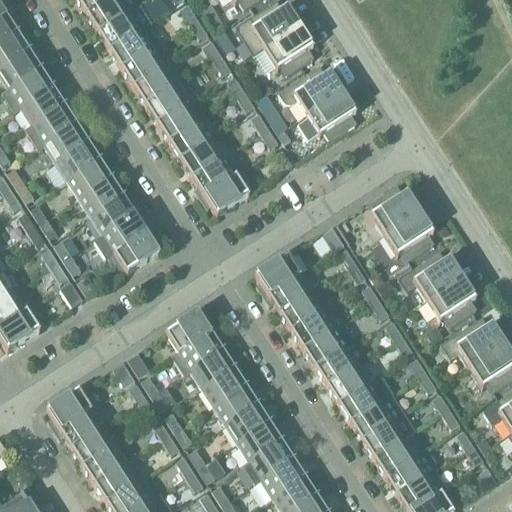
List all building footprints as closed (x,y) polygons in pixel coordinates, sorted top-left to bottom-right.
[(76,0),(73,2),(85,20),(115,0),(76,0)] [(115,0),(85,20),(97,38),(129,17),(117,0),(115,0)] [(183,4),(180,0),(168,0),(175,9),(183,4)] [(226,0),(234,11),(235,10),(234,9),(237,7),(243,16),(267,0),(226,0)] [(243,48),(253,41),(262,55),(299,32),(289,18),(285,20),(276,6),(234,33),(243,48)] [(206,40),(187,10),(179,16),(198,45),(206,40)] [(0,49),(16,39),(9,28),(13,26),(13,27),(14,26),(8,16),(0,20),(0,49)] [(97,38),(109,56),(148,31),(147,30),(140,34),(129,17),(97,38)] [(109,56),(120,74),(159,49),(148,31),(109,56)] [(299,32),(262,55),(276,77),(277,76),(276,75),(280,72),(286,82),(313,64),(304,49),(308,46),(299,32)] [(0,49),(0,74),(28,57),(16,39),(0,49)] [(202,52),(222,82),(230,77),(211,47),(202,52)] [(120,74),(132,93),(171,68),(171,67),(164,71),(153,55),(160,50),(159,49),(120,74)] [(0,98),(0,99),(1,100),(40,75),(28,57),(0,74),(0,84),(7,95),(0,98)] [(132,93),(144,111),(183,86),(171,68),(132,93)] [(296,107),(305,121),(341,98),(332,83),(328,86),(318,72),(276,99),(282,107),(284,110),(289,111),(292,109),(296,107)] [(1,100),(12,118),(51,93),(40,75),(1,100)] [(253,113),(234,83),(226,89),(245,118),(253,113)] [(144,111),(156,129),(188,109),(177,91),(184,87),(183,86),(144,111)] [(23,135),(24,136),(63,111),(51,93),(12,118),(13,119),(20,115),(30,131),(23,135)] [(341,98),(305,121),(306,123),(296,130),(307,146),(317,139),(319,142),(320,142),(319,141),(322,138),(328,147),(356,130),(346,115),(351,112),(341,98)] [(156,129),(167,148),(200,127),(188,109),(156,129)] [(24,136),(36,155),(75,129),(63,111),(24,136)] [(277,149),(258,120),(249,125),(269,155),(277,149)] [(269,129),(276,140),(284,135),(277,124),(269,129)] [(167,148),(179,166),(211,145),(200,127),(167,148)] [(43,151),(54,169),(87,148),(75,129),(36,155),(43,151)] [(284,135),(276,140),(283,150),(290,145),(284,135)] [(179,166),(191,184),(230,159),(229,158),(222,162),(211,145),(179,166)] [(54,169),(66,187),(99,166),(87,148),(54,169)] [(0,171),(1,173),(9,167),(0,153),(0,171)] [(273,162),(283,177),(291,172),(281,156),(281,157),(282,159),(275,164),(273,161),(273,162)] [(192,196),(199,206),(243,178),(230,159),(191,184),(197,194),(194,196),(194,195),(192,196)] [(66,187),(78,205),(110,184),(99,166),(66,187)] [(5,179),(25,209),(33,204),(13,174),(5,179)] [(243,178),(199,206),(205,217),(207,216),(206,215),(210,213),(216,222),(217,222),(216,220),(246,201),(247,202),(248,201),(247,199),(248,198),(248,199),(254,195),(243,178)] [(0,183),(0,198),(12,217),(21,212),(1,182),(0,183)] [(78,205),(90,223),(122,202),(110,184),(78,205)] [(369,220),(382,241),(419,218),(410,203),(405,206),(396,192),(368,209),(374,218),(371,221),(370,219),(369,220)] [(90,223),(101,241),(134,220),(122,202),(90,223)] [(29,216),(48,246),(56,240),(37,211),(29,216)] [(17,224),(36,253),(44,248),(25,218),(17,224)] [(419,218),(382,241),(396,262),(397,262),(396,260),(400,258),(406,267),(433,249),(424,235),(428,232),(419,218)] [(106,263),(107,266),(151,237),(144,227),(143,228),(143,229),(140,231),(134,220),(101,241),(112,259),(106,263)] [(337,231),(341,238),(348,234),(344,227),(337,231)] [(343,252),(331,233),(320,240),(332,259),(343,252)] [(151,237),(107,266),(118,283),(124,279),(123,279),(125,278),(126,280),(127,279),(126,278),(157,258),(158,260),(159,259),(153,250),(156,248),(156,249),(158,248),(151,237)] [(52,252),(71,282),(80,276),(60,247),(52,252)] [(40,260),(59,290),(67,285),(48,255),(40,260)] [(364,285),(345,255),(337,260),(356,290),(364,285)] [(416,292),(425,307),(461,283),(452,269),(448,272),(438,257),(396,285),(406,301),(407,300),(406,298),(416,292)] [(254,292),(261,302),(298,278),(286,260),(285,260),(286,262),(255,281),(254,280),(253,281),(259,290),(256,292),(256,291),(254,292)] [(272,309),(278,319),(311,298),(298,278),(261,302),(268,313),(269,312),(269,311),(272,309)] [(0,281),(0,306),(14,298),(2,280),(0,281)] [(76,289),(86,304),(94,299),(84,283),(83,284),(85,286),(78,291),(76,288),(76,289)] [(461,283),(425,307),(439,328),(440,328),(439,326),(442,324),(448,333),(476,315),(466,301),(471,298),(461,283)] [(59,295),(71,313),(82,306),(70,288),(59,295)] [(360,297),(379,326),(388,321),(369,291),(360,297)] [(0,334),(33,313),(32,311),(25,315),(14,298),(0,306),(0,334)] [(278,319),(290,337),(322,316),(311,298),(278,319)] [(33,313),(0,334),(0,348),(6,357),(7,357),(7,355),(37,336),(38,337),(39,336),(37,334),(39,333),(39,334),(44,330),(33,313)] [(290,337),(302,355),(341,330),(340,329),(333,333),(322,316),(290,337)] [(164,338),(176,357),(213,333),(206,323),(205,324),(205,325),(202,327),(196,317),(195,318),(196,319),(166,339),(165,338),(164,338)] [(458,359),(467,373),(504,349),(494,335),(490,338),(480,323),(439,351),(449,366),(450,366),(449,364),(458,359)] [(384,333),(403,363),(411,357),(392,328),(384,333)] [(302,355),(313,374),(353,348),(341,330),(302,355)] [(170,362),(182,382),(221,356),(215,346),(218,344),(218,345),(220,344),(213,333),(176,357),(177,358),(170,362)] [(313,374),(325,392),(358,371),(347,354),(353,349),(353,348),(313,374)] [(511,361),(504,349),(467,373),(481,394),(482,393),(481,392),(485,390),(491,399),(511,385),(511,371),(509,367),(511,364),(511,361)] [(190,378),(201,395),(233,375),(221,356),(182,382),(183,382),(190,378)] [(126,366),(138,384),(148,377),(136,359),(126,366)] [(408,370),(427,399),(435,394),(416,364),(408,370)] [(133,387),(121,368),(111,375),(123,394),(133,387)] [(325,392),(337,410),(369,389),(358,371),(325,392)] [(201,395),(213,414),(245,393),(233,375),(201,395)] [(140,388),(159,417),(167,412),(148,382),(140,388)] [(337,410),(349,428),(391,401),(380,383),(369,389),(337,410)] [(155,420),(136,390),(127,395),(147,425),(155,420)] [(45,427),(52,437),(96,409),(85,392),(79,395),(80,396),(78,397),(77,395),(76,395),(77,397),(46,416),(45,415),(44,416),(50,425),(47,427),(47,426),(45,427)] [(213,414),(224,432),(257,411),(245,393),(213,414)] [(496,418),(510,439),(511,437),(511,396),(496,407),(502,416),(498,418),(497,417),(496,418)] [(361,447),(393,426),(403,419),(391,401),(349,428),(361,447)] [(431,406),(450,435),(458,430),(439,401),(431,406)] [(63,444),(69,454),(108,429),(96,409),(52,437),(59,448),(60,447),(60,446),(63,444)] [(224,432),(236,450),(269,429),(257,411),(224,432)] [(163,424),(182,454),(190,449),(171,419),(163,424)] [(151,432),(170,461),(178,456),(159,426),(151,432)] [(361,447),(372,465),(411,440),(411,439),(404,443),(393,426),(361,447)] [(69,454),(81,472),(113,451),(102,434),(109,430),(108,429),(69,454)] [(241,472),(241,473),(280,447),(269,429),(236,450),(247,467),(241,472)] [(454,442),(474,472),(482,467),(463,437),(454,442)] [(511,437),(510,439),(500,445),(511,463),(511,437)] [(372,465),(384,483),(423,458),(411,440),(372,465)] [(241,473),(253,491),(292,466),(280,447),(241,473)] [(81,472),(93,490),(132,465),(131,464),(124,469),(113,451),(81,472)] [(186,460),(206,490),(214,485),(195,455),(186,460)] [(384,483),(396,501),(435,476),(434,475),(434,470),(432,465),(429,461),(424,459),(423,458),(384,483)] [(174,468),(194,498),(202,492),(183,463),(174,468)] [(93,490),(104,509),(143,483),(132,465),(93,490)] [(264,508),(271,504),(303,483),(292,466),(253,491),(264,508)] [(478,479),(488,494),(496,489),(486,474),(488,477),(480,481),(478,479)] [(422,511),(441,500),(441,499),(447,495),(435,476),(396,501),(403,511),(401,511),(422,511)] [(104,509),(106,511),(139,511),(156,502),(143,483),(104,509)] [(271,504),(276,511),(297,511),(315,501),(303,483),(271,504)] [(210,497),(219,511),(231,511),(218,492),(210,497)] [(28,511),(20,499),(19,499),(19,500),(1,511),(28,511)] [(198,505),(202,511),(214,511),(206,499),(198,505)] [(448,511),(441,500),(422,511),(448,511)] [(322,511),(315,501),(297,511),(322,511)] [(139,511),(162,511),(156,502),(139,511)]
